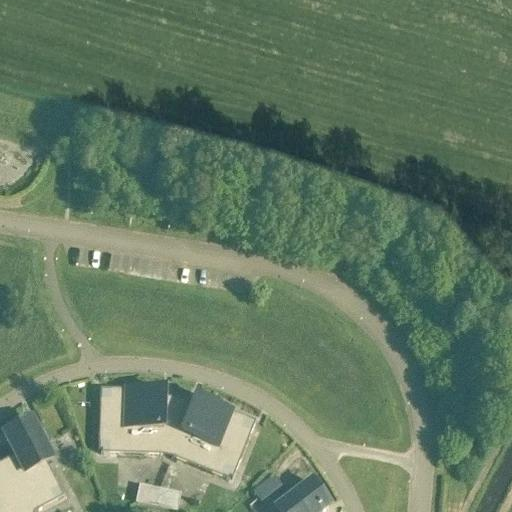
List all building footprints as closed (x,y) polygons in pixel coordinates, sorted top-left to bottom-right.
[(161,458),(167,460),(178,405),(162,402),(162,396),(100,394),(98,454),(101,454),(101,456),(161,458)] [(194,408),(178,405),(167,460),(172,462),(227,483),(228,481),(231,482),(251,431),(253,426),(195,403),(194,408)] [(0,467),(0,488),(27,511),(42,511),(63,501),(44,467),(51,464),(30,424),(2,438),(14,460),(0,467)] [(326,511),(329,511),(310,486),(275,511),(326,511)] [(0,511),(27,511),(0,488),(0,511)] [(136,506),(155,510),(159,495),(140,491),(136,506)] [(159,495),(155,510),(166,511),(174,511),(178,499),(159,495)]
